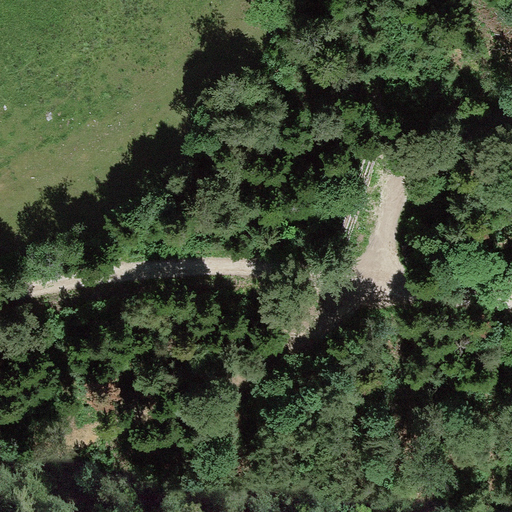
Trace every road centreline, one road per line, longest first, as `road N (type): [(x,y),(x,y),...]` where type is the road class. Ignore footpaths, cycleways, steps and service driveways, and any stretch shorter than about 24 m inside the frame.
road 1 (track): [(511,309),(381,281),(32,276),(0,287)]
road 2 (track): [(381,281),(389,208),(430,153),(511,111)]
